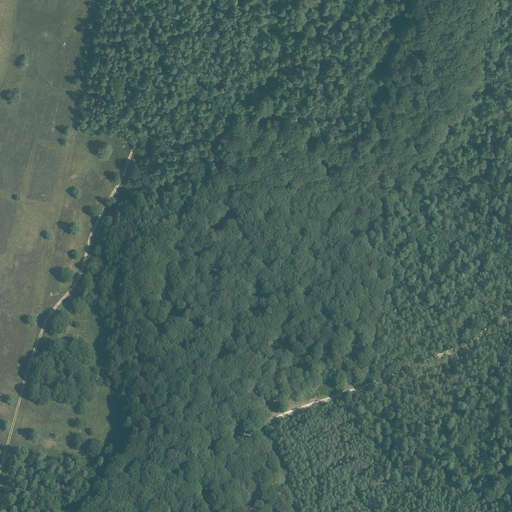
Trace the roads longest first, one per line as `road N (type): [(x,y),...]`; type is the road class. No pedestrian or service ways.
road 1 (track): [(125,0),(157,27),(167,82),(161,115),(89,237),(81,273),(42,325),(0,470)]
road 2 (track): [(146,511),(246,434),(409,372),(511,313)]
